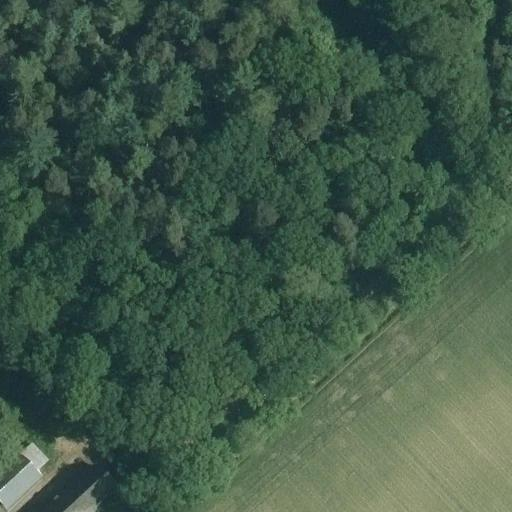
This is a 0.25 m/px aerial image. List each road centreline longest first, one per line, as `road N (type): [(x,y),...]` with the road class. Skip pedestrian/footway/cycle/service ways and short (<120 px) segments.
road 1 (track): [(511,160),(172,453),(97,440)]
road 2 (track): [(204,0),(287,137)]
